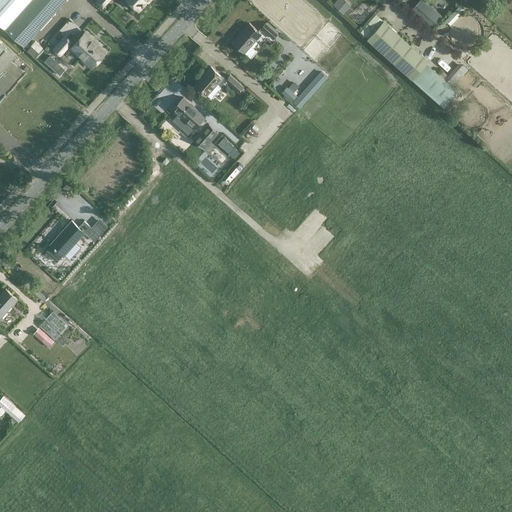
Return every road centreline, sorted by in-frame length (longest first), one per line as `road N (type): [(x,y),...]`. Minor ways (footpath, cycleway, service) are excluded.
road 1 (tertiary): [(0,228),(204,0)]
road 2 (unknown): [(114,100),(296,265)]
